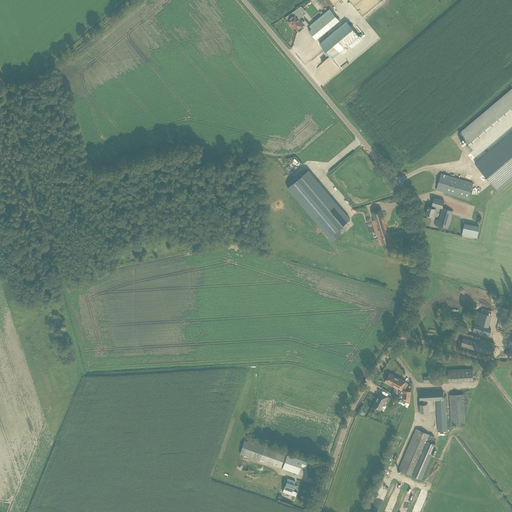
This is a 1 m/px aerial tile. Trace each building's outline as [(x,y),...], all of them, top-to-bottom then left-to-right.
[(297,17),(298,16),(299,18),(303,15),(297,8),(285,17),(287,20),(287,21),(290,25),(292,24),(296,29),(303,24),(297,17)] [(329,9),(313,23),(309,26),(311,29),(309,31),(316,40),(339,21),(329,9)] [(319,44),(332,59),(359,37),(346,21),(319,44)] [(339,73),(336,76),(341,81),(344,78),(345,78),(349,74),(343,69),(339,73)] [(468,144),(465,146),(474,157),(511,126),(511,89),(459,133),(467,142),(468,144)] [(511,131),(474,164),(498,191),(511,178),(511,131)] [(350,220),(308,170),(287,188),(332,241),(341,234),(337,230),(350,220)] [(435,190),(440,191),(468,199),(473,183),(441,173),(436,188),(435,188),(435,190)] [(425,215),(432,217),(435,206),(442,208),(444,201),(434,198),(431,208),(428,207),(425,215)] [(434,225),(448,229),(452,212),(442,209),(439,220),(436,219),(434,225)] [(385,244),(393,242),(391,231),(387,211),(378,213),(379,220),(378,221),(380,229),(383,228),(384,236),(383,237),(385,244)] [(463,223),(461,235),(476,238),(479,226),(463,223)] [(496,330),(504,332),(511,310),(502,308),(496,330)] [(474,325),(472,332),(489,336),(491,329),(474,325)] [(460,346),(491,354),(494,343),(481,340),(481,338),(464,333),(460,346)] [(436,372),(441,373),(446,358),(441,356),(436,372)] [(448,370),(448,382),(473,381),(472,368),(448,370)] [(395,386),(401,390),(405,382),(389,373),(385,382),(395,387),(395,386)] [(437,432),(448,431),(446,397),(445,391),(443,391),(435,392),(436,400),(437,432)] [(421,401),(422,404),(419,404),(420,412),(427,412),(427,404),(425,404),(424,401),(431,400),(430,392),(419,392),(419,401),(421,401)] [(385,403),(388,397),(381,393),(379,396),(378,396),(372,406),(380,411),(384,402),(385,403)] [(449,395),(451,425),(465,425),(464,394),(449,395)] [(420,479),(435,444),(431,443),(433,436),(416,429),(398,470),(420,479)] [(239,453),(297,474),(302,461),(244,440),(239,453)] [(241,462),(230,458),(226,470),(237,474),(241,462)] [(282,492),(295,496),(297,492),(296,491),(297,489),(293,488),(295,481),(287,478),(282,492)]
